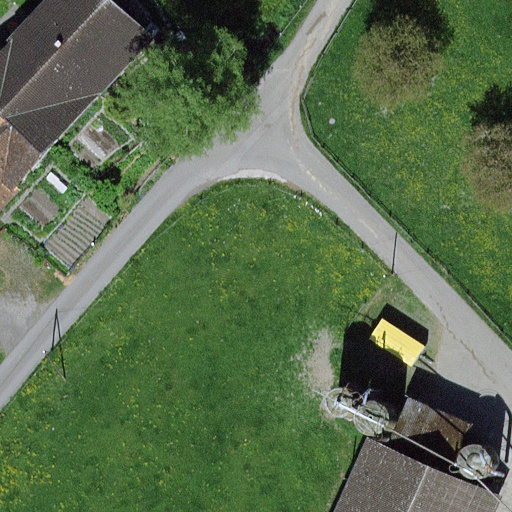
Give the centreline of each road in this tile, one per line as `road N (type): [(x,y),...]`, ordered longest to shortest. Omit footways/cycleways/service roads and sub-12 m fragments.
road 1 (track): [(0,398),(178,185),(256,143)]
road 2 (track): [(511,374),(321,176),(256,143)]
road 3 (track): [(256,143),(286,73),(334,0)]
